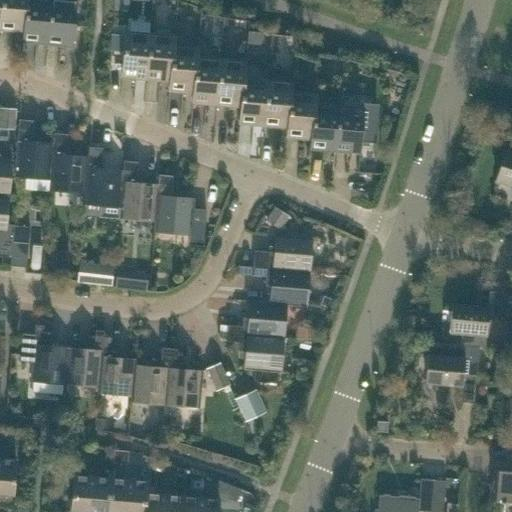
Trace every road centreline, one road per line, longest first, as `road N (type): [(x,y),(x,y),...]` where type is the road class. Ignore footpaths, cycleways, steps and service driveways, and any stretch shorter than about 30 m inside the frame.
road 1 (residential): [(0,287),(138,308),(180,302),(206,282),(254,180)]
road 2 (residential): [(254,180),(44,87),(0,80)]
road 3 (unclassified): [(403,233),(484,0)]
road 4 (unclassified): [(330,444),(403,233)]
road 5 (residential): [(403,233),(254,180)]
road 6 (residential): [(472,458),(330,444)]
